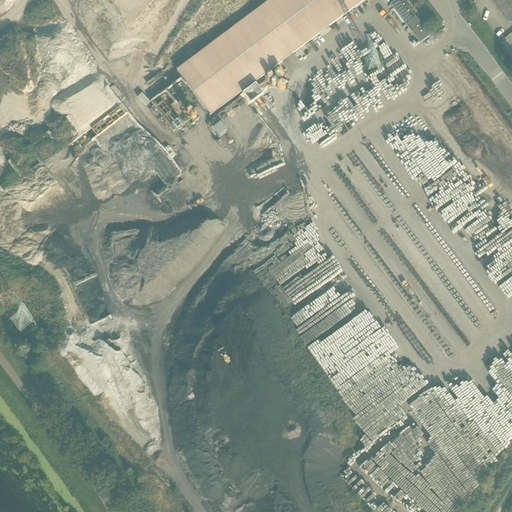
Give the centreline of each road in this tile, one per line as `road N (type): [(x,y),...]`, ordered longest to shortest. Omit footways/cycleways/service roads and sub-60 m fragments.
road 1 (unknown): [(421,64),(409,98),(326,151),(300,89),(309,72),(369,23),(389,26)]
road 2 (unclassified): [(110,511),(0,362)]
road 3 (unclassified): [(511,98),(436,0)]
